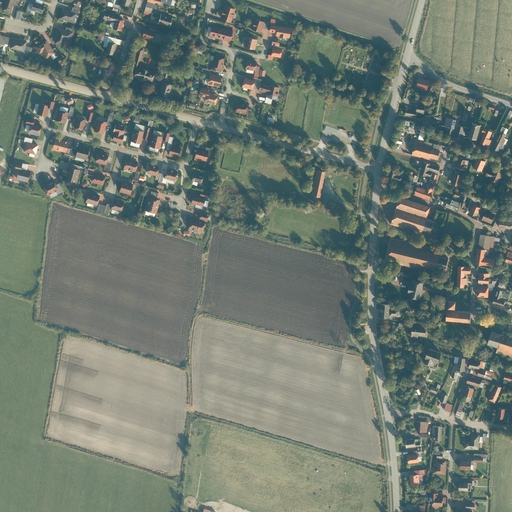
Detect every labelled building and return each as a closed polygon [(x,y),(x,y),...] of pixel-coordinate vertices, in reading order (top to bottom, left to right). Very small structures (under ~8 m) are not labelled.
[(12,12),(15,0),(5,0),(2,9),(12,12)] [(127,7),(129,0),(108,0),(108,2),(113,3),(111,6),(117,8),(119,4),(127,7)] [(45,14),(47,4),(34,1),(32,11),(45,14)] [(230,22),(233,9),(223,6),(219,19),(230,22)] [(78,13),(62,9),(59,19),(75,24),(78,13)] [(16,19),(23,19),(24,11),(17,10),(16,19)] [(120,31),(123,20),(119,19),(120,16),(103,12),(101,19),(113,22),(111,29),(120,31)] [(171,17),(158,14),(155,25),(168,28),(171,17)] [(262,21),(252,19),(250,29),(259,31),(262,21)] [(288,27),(268,24),(267,32),(272,33),(272,36),(287,38),(288,27)] [(228,43),(232,31),(211,25),(207,37),(228,43)] [(76,32),(59,28),(55,44),(65,46),(66,41),(73,43),(76,32)] [(155,32),(144,28),(141,37),(151,42),(155,32)] [(25,52),(28,41),(13,37),(10,48),(25,52)] [(255,40),(244,37),(242,47),(253,50),(255,40)] [(56,53),(48,39),(36,47),(40,55),(44,53),(47,58),(56,53)] [(111,56),(115,44),(106,41),(102,53),(111,56)] [(281,49),(271,47),(269,55),(279,57),(281,49)] [(143,50),(137,48),(132,67),(135,68),(137,69),(143,50)] [(221,70),(223,60),(212,58),(210,67),(221,70)] [(94,64),(110,69),(112,66),(95,60),(94,64)] [(254,62),(245,61),(243,70),(252,71),(254,62)] [(150,81),(152,72),(137,69),(135,68),(133,77),(150,81)] [(108,71),(100,69),(98,80),(106,82),(108,71)] [(217,87),(220,77),(207,75),(205,85),(217,87)] [(430,79),(418,76),(415,86),(428,89),(430,79)] [(252,80),(242,78),(240,86),(250,89),(252,80)] [(170,84),(160,82),(157,95),(167,98),(170,84)] [(265,84),(258,83),(256,90),(264,92),(265,84)] [(264,92),(263,98),(278,101),(280,86),(265,84),(264,92)] [(213,104),(215,95),(204,92),(202,102),(213,104)] [(46,106),(39,105),(37,115),(46,117),(48,109),(52,110),(54,101),(48,100),(46,106)] [(243,114),(244,104),(234,102),(232,112),(243,114)] [(424,114),(425,104),(417,103),(416,109),(415,112),(424,114)] [(416,109),(404,108),(403,116),(415,117),(415,112),(416,109)] [(66,113),(56,110),(53,121),(63,123),(66,113)] [(34,119),(26,117),(24,124),(27,125),(25,134),(38,137),(41,126),(32,123),(34,119)] [(85,120),(74,118),(72,128),(82,131),(85,120)] [(454,128),(455,120),(445,118),(444,127),(454,128)] [(105,122),(95,120),(93,132),(103,134),(105,125),(105,122)] [(482,125),(473,123),(469,136),(479,138),(482,125)] [(125,127),(114,125),(110,141),(122,144),(125,127)] [(149,128),(145,126),(143,132),(141,139),(146,140),(149,128)] [(467,127),(459,126),(457,132),(466,134),(467,127)] [(444,127),(442,134),(451,136),(454,128),(444,127)] [(143,132),(133,129),(130,143),(140,145),(141,139),(143,132)] [(490,132),(483,130),(478,143),(489,147),(492,140),(488,138),(490,132)] [(503,138),(505,135),(501,133),(496,143),(501,145),(502,144),(505,145),(507,140),(503,138)] [(161,137),(152,135),(150,148),(159,149),(161,137)] [(66,141),(54,138),(51,148),(62,152),(61,156),(66,157),(68,150),(64,148),(66,141)] [(425,143),(413,140),(409,154),(428,159),(428,157),(431,149),(431,148),(425,146),(425,143)] [(32,143),(27,142),(24,151),(36,154),(39,145),(32,143)] [(86,161),(90,149),(76,144),(74,152),(68,150),(66,157),(69,157),(69,156),(86,161)] [(177,157),(179,148),(168,146),(166,155),(177,157)] [(205,160),(207,151),(195,149),(193,158),(205,160)] [(437,159),(439,151),(431,149),(428,157),(437,159)] [(106,156),(97,153),(94,163),(103,165),(104,162),(106,156)] [(135,171),(137,161),(124,159),(122,168),(135,171)] [(464,159),(458,159),(457,169),(465,170),(466,165),(463,164),(464,159)] [(484,162),(475,159),(472,168),(480,172),(484,162)] [(27,182),(29,171),(20,169),(21,164),(13,162),(11,170),(15,171),(13,180),(27,182)] [(438,167),(424,163),(421,175),(428,177),(430,173),(436,175),(438,167)] [(70,168),(68,167),(64,182),(77,185),(81,171),(78,170),(79,166),(71,164),(70,168)] [(157,167),(148,164),(146,173),(155,176),(154,180),(157,181),(159,173),(156,172),(157,167)] [(175,181),(177,171),(164,168),(162,178),(175,181)] [(503,173),(487,168),(485,175),(494,178),(492,184),(499,186),(503,173)] [(399,183),(402,173),(391,170),(387,183),(394,186),(395,182),(399,183)] [(323,172),(314,171),(310,196),(318,198),(319,193),(323,172)] [(204,175),(192,172),(190,181),(202,184),(204,175)] [(104,176),(93,173),(92,175),(90,183),(102,185),(104,176)] [(459,185),(461,175),(452,173),(450,183),(459,185)] [(52,180),(37,186),(42,196),(53,191),(54,194),(62,191),(58,183),(54,185),(52,180)] [(132,184),(120,181),(116,192),(129,195),(132,184)] [(428,199),(432,186),(426,184),(424,191),(414,187),(412,194),(428,199)] [(156,214),(159,201),(155,200),(157,192),(149,190),(144,212),(156,214)] [(202,206),(205,192),(200,191),(198,197),(190,195),(189,204),(202,206)] [(99,196),(88,193),(85,202),(96,205),(99,196)] [(461,211),(467,196),(462,194),(459,203),(453,201),(451,207),(461,211)] [(431,208),(401,197),(398,204),(394,219),(392,223),(430,235),(435,221),(427,218),(431,208)] [(453,201),(445,198),(443,204),(451,207),(453,201)] [(123,202),(112,199),(109,208),(120,211),(123,202)] [(103,212),(104,206),(97,204),(95,211),(103,212)] [(477,215),(479,208),(470,206),(468,212),(477,215)] [(493,216),(484,211),(480,220),(490,224),(493,216)] [(198,220),(190,218),(187,229),(202,234),(207,214),(201,212),(198,220)] [(511,230),(511,226),(511,221),(502,219),(500,227),(511,230)] [(490,237),(480,235),(478,248),(488,250),(490,237)] [(435,248),(390,238),(388,245),(385,261),(434,272),(435,267),(438,256),(433,255),(435,248)] [(459,245),(452,239),(448,244),(455,249),(459,245)] [(475,264),(492,267),(494,259),(486,257),(488,250),(478,248),(475,264)] [(447,270),(449,259),(438,256),(435,267),(447,270)] [(469,266),(455,265),(454,289),(466,289),(466,279),(462,279),(463,272),(469,272),(469,266)] [(489,273),(477,273),(477,283),(489,283),(489,273)] [(422,299),(425,282),(401,278),(400,284),(410,286),(408,297),(422,299)] [(493,290),(497,281),(492,280),(491,284),(487,284),(487,287),(487,290),(493,290)] [(487,290),(487,287),(477,287),(477,296),(488,296),(487,290)] [(494,303),(502,306),(504,300),(500,299),(500,296),(507,299),(510,293),(499,289),(494,303)] [(391,305),(379,303),(377,317),(389,318),(389,316),(402,317),(403,310),(391,308),(391,305)] [(470,312),(446,312),(446,319),(470,320),(470,312)] [(425,327),(411,326),(411,337),(424,338),(425,327)] [(511,358),(511,332),(503,330),(501,336),(497,348),(495,353),(511,358)] [(501,336),(488,332),(484,344),(497,348),(501,336)] [(434,368),(439,353),(424,348),(421,358),(425,359),(424,365),(434,368)] [(466,359),(456,357),(452,377),(456,377),(457,371),(464,373),(466,359)] [(479,363),(469,360),(467,368),(476,371),(477,369),(479,363)] [(477,369),(476,371),(475,375),(484,377),(486,371),(477,369)] [(509,375),(504,373),(502,379),(507,381),(506,383),(511,384),(511,373),(510,373),(509,375)] [(478,387),(479,380),(467,376),(465,384),(478,387)] [(432,386),(431,391),(439,393),(441,384),(436,383),(435,386),(432,386)] [(495,403),(501,388),(492,385),(487,401),(495,403)] [(471,398),(473,389),(466,387),(464,396),(471,398)] [(444,403),(447,396),(440,393),(437,401),(444,403)] [(449,412),(451,405),(445,403),(443,410),(449,412)] [(511,409),(496,408),(495,418),(503,419),(503,416),(510,417),(511,409)] [(427,422),(418,421),(417,432),(427,433),(427,422)] [(441,440),(441,426),(432,426),(431,439),(441,440)] [(477,449),(478,435),(469,434),(469,441),(463,441),(463,448),(477,449)] [(415,438),(404,439),(405,448),(416,447),(415,438)] [(412,455),(405,456),(406,464),(418,463),(417,450),(411,451),(412,455)] [(482,462),(483,459),(485,459),(486,454),(473,454),(473,462),(482,462)] [(445,474),(445,460),(435,460),(435,467),(432,467),(432,474),(445,474)] [(471,461),(458,460),(458,469),(470,469),(471,461)] [(419,485),(417,473),(408,474),(409,486),(419,485)] [(470,483),(457,482),(457,490),(470,490),(470,483)] [(442,506),(443,497),(438,496),(438,494),(432,494),(431,506),(442,506)]
